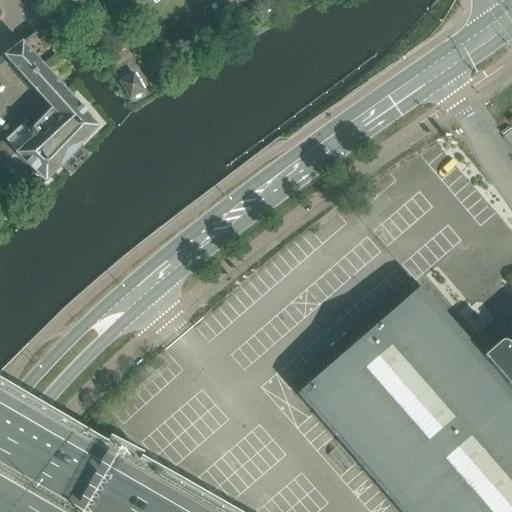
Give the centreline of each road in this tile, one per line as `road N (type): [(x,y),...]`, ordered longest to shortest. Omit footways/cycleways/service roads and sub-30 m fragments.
road 1 (tertiary): [(128,305),(508,20)]
road 2 (tertiary): [(0,459),(128,305)]
road 3 (tertiary): [(128,305),(92,320),(0,423)]
road 4 (motorway): [(115,511),(0,444)]
